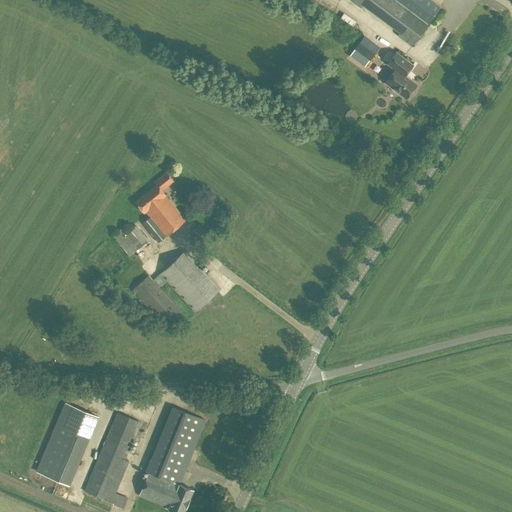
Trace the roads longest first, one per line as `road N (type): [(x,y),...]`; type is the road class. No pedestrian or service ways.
road 1 (tertiary): [(297,383),(343,299),(511,45)]
road 2 (unclassified): [(0,363),(41,373),(297,383)]
road 3 (unclassified): [(511,331),(297,383)]
road 4 (tertiary): [(237,511),(297,383)]
